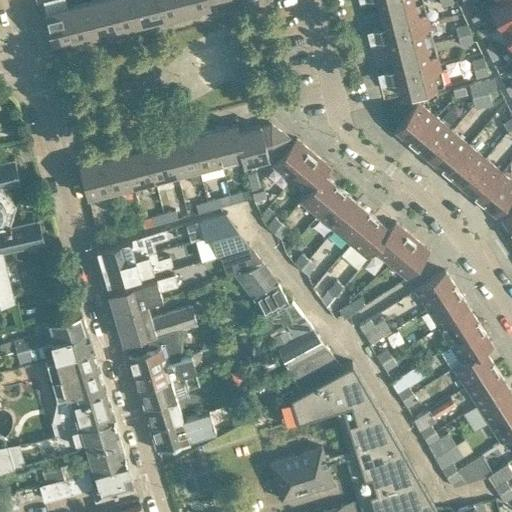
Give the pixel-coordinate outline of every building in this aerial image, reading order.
[(120,28),(113,0),(92,0),(89,1),(98,34),(120,28)] [(142,22),(136,0),(113,0),(120,28),(142,22)] [(164,17),(159,0),(136,0),(142,22),(164,17)] [(186,11),(183,0),(159,0),(164,17),(187,11),(186,11)] [(183,0),(186,11),(187,11),(209,5),(208,0),(183,0)] [(428,21),(422,0),(421,0),(380,11),(384,26),(372,29),(367,31),(368,36),(428,21)] [(377,0),(380,11),(421,0),(377,0)] [(511,0),(497,0),(489,5),(500,25),(511,17),(511,0)] [(98,34),(89,1),(67,7),(75,39),(76,39),(98,34)] [(75,39),(67,7),(44,12),(45,13),(53,45),(74,40),(75,39)] [(478,12),(470,16),(475,26),(482,22),(478,12)] [(511,43),(511,17),(500,25),(510,44),(511,43)] [(428,21),(368,36),(370,41),(375,40),(387,37),(390,53),(433,42),(428,21)] [(456,27),(458,35),(470,32),(468,24),(456,27)] [(472,41),(470,32),(458,35),(460,44),(472,41)] [(439,63),(433,42),(390,53),(394,68),(382,70),(383,71),(377,72),(379,78),(384,76),(439,63)] [(492,43),(485,46),(489,56),(497,52),(492,43)] [(497,52),(489,56),(494,66),(502,62),(497,52)] [(471,60),(473,68),(486,65),(484,56),(471,60)] [(384,76),(379,78),(380,83),(385,81),(386,82),(397,79),(401,95),(444,84),(439,63),(384,76)] [(473,68),(476,76),(488,73),(486,65),(473,68)] [(488,91),(496,89),(493,77),(485,79),(488,91)] [(485,79),(477,81),(480,93),(488,91),(485,79)] [(480,93),(477,81),(468,83),(472,95),(480,93)] [(467,93),(465,84),(452,87),(454,96),(467,93)] [(488,91),(480,93),(483,105),(491,103),(488,91)] [(483,105),(480,93),(472,95),(475,108),(483,105)] [(418,101),(395,128),(411,142),(434,114),(418,101)] [(434,114),(411,142),(428,156),(451,128),(434,114)] [(282,145),(288,136),(289,135),(271,122),(269,123),(260,125),(260,124),(238,130),(247,164),(271,158),(282,145)] [(215,128),(212,129),(221,163),(244,158),(246,164),(247,164),(238,130),(236,123),(215,128)] [(451,128),(428,156),(444,170),(468,142),(451,128)] [(212,129),(191,134),(203,180),(224,175),(221,163),(212,129)] [(170,140),(169,140),(177,174),(189,171),(192,183),(203,180),(191,134),(190,134),(170,140)] [(296,137),(293,140),(272,165),(290,179),(313,152),(296,137)] [(148,145),(147,146),(155,179),(177,174),(169,140),(149,145),(148,145)] [(468,142),(444,170),(461,184),(485,156),(468,142)] [(125,151),(133,185),(155,179),(147,146),(146,146),(125,151)] [(123,151),(103,157),(111,190),(133,185),(125,151),(123,151)] [(324,173),(330,166),(313,152),(290,179),(306,193),(323,173),(324,173)] [(0,301),(14,298),(2,248),(28,242),(29,248),(35,246),(34,241),(44,238),(38,215),(36,215),(37,216),(15,221),(15,219),(18,209),(18,201),(20,200),(19,198),(14,200),(10,195),(14,191),(6,184),(6,183),(18,179),(18,180),(20,179),(14,155),(12,155),(12,156),(0,159),(0,301)] [(461,184),(478,199),(502,170),(485,156),(461,184)] [(111,190),(103,157),(101,157),(80,163),(88,195),(111,190)] [(511,177),(502,170),(478,199),(495,213),(509,197),(511,201),(511,177)] [(255,171),(248,173),(247,174),(251,188),(252,191),(260,189),(255,171)] [(300,200),(317,215),(340,187),(324,173),(323,173),(306,193),(300,200)] [(317,215),(334,229),(357,201),(340,187),(317,215)] [(251,188),(229,194),(232,202),(244,199),(253,197),(252,191),(251,188)] [(252,191),(253,197),(254,200),(266,196),(264,188),(260,189),(252,191)] [(229,194),(208,200),(210,208),(220,206),(222,205),(232,202),(229,194)] [(195,203),(198,212),(210,208),(208,200),(195,203)] [(334,229),(351,243),(374,216),(357,201),(334,229)] [(511,208),(501,216),(511,232),(511,208)] [(166,221),(178,217),(176,209),(164,212),(166,221)] [(164,212),(142,218),(144,227),(154,224),(166,221),(164,212)] [(199,219),(205,238),(238,228),(225,212),(199,219)] [(275,216),(267,226),(273,231),(281,221),(275,216)] [(368,258),(374,250),(391,230),(389,228),(374,216),(351,243),(368,258)] [(374,250),(389,262),(412,235),(395,220),(389,228),(391,230),(374,250)] [(132,221),(120,224),(122,233),(134,230),(132,221)] [(288,227),(281,221),(273,231),(280,237),(288,227)] [(110,236),(122,233),(120,224),(108,228),(110,236)] [(166,228),(96,248),(102,266),(154,250),(152,242),(168,237),(166,228)] [(250,244),(238,228),(205,238),(205,239),(212,237),(217,254),(250,244)] [(430,249),(412,235),(389,262),(406,277),(430,249)] [(253,248),(250,244),(217,254),(217,256),(220,255),(227,275),(264,262),(253,248)] [(154,250),(102,266),(107,283),(172,264),(169,254),(157,258),(154,250)] [(300,267),(308,258),(302,252),(293,262),(300,267)] [(315,263),(308,258),(300,267),(307,273),(315,263)] [(234,274),(252,296),(278,282),(278,281),(264,262),(227,275),(227,276),(234,274)] [(457,287),(445,269),(414,288),(426,307),(457,287)] [(173,272),(109,291),(115,310),(147,301),(148,302),(165,297),(162,288),(177,283),(173,272)] [(337,279),(328,289),(336,295),(344,286),(337,279)] [(289,302),(278,282),(252,296),(253,297),(257,294),(267,313),(289,302)] [(457,287),(426,307),(438,325),(469,306),(457,287)] [(349,302),(354,310),(365,303),(360,296),(349,302)] [(282,322),(283,323),(302,313),(292,300),(289,302),(267,313),(267,314),(265,315),(267,319),(276,322),(282,322)] [(147,301),(115,310),(124,340),(154,333),(154,334),(182,327),(198,322),(192,304),(152,316),(148,302),(147,301)] [(339,309),(341,313),(344,317),(354,310),(349,302),(339,309)] [(481,325),(469,306),(438,325),(450,344),(481,325)] [(49,327),(12,338),(13,339),(15,348),(16,349),(87,329),(82,311),(47,322),(49,327)] [(286,328),(272,336),(278,347),(313,327),(302,313),(283,323),(286,328)] [(374,324),(369,317),(359,324),(370,342),(389,330),(382,318),(374,324)] [(483,346),(484,348),(492,343),(481,325),(450,344),(461,360),(483,346)] [(134,372),(180,356),(182,327),(154,334),(149,336),(147,348),(128,354),(134,372)] [(289,367),(327,347),(313,327),(278,347),(289,367)] [(87,329),(16,349),(19,361),(57,350),(58,355),(92,345),(87,329)] [(13,339),(0,342),(0,351),(0,352),(15,348),(13,339)] [(58,355),(46,358),(51,377),(98,363),(92,345),(58,355)] [(453,365),(466,384),(495,365),(484,348),(483,346),(461,360),(453,365)] [(134,372),(138,387),(194,370),(192,363),(197,358),(200,352),(198,347),(191,349),(191,351),(192,352),(180,356),(134,372)] [(342,366),(327,347),(289,367),(301,389),(342,366)] [(387,347),(376,354),(381,362),(392,355),(387,347)] [(396,362),(392,355),(381,362),(386,369),(396,362)] [(301,389),(276,402),(283,424),(335,407),(347,449),(343,450),(343,452),(344,452),(348,465),(354,463),(354,464),(359,462),(364,476),(370,474),(375,489),(368,491),(374,511),(419,511),(436,507),(403,448),(352,360),(342,366),(301,389)] [(249,361),(230,371),(236,382),(255,372),(249,361)] [(98,363),(51,377),(56,396),(68,393),(103,382),(98,363)] [(418,363),(391,380),(402,398),(412,391),(409,386),(426,376),(418,363)] [(495,365),(466,384),(478,403),(507,384),(495,365)] [(138,387),(144,406),(178,396),(174,386),(185,383),(197,379),(194,370),(138,387)] [(228,372),(211,381),(216,390),(233,382),(228,372)] [(74,413),(50,419),(54,434),(55,434),(114,416),(103,382),(68,393),(74,413)] [(478,403),(490,422),(511,407),(511,391),(507,384),(478,403)] [(144,406),(150,426),(184,416),(181,406),(202,396),(198,387),(178,396),(144,406)] [(412,391),(402,398),(407,406),(417,399),(412,391)] [(449,394),(412,418),(419,429),(424,437),(435,430),(430,422),(434,420),(433,417),(455,403),(449,394)] [(511,434),(511,407),(490,422),(502,441),(509,436),(511,434)] [(184,416),(150,426),(157,449),(158,449),(190,439),(189,437),(215,429),(209,409),(184,416)] [(114,416),(55,434),(62,444),(84,438),(87,448),(120,439),(114,417),(114,416)] [(251,417),(202,443),(204,449),(255,432),(251,417)] [(439,437),(435,430),(424,437),(428,443),(435,456),(455,444),(447,431),(439,437)] [(89,455),(61,463),(65,476),(126,459),(120,439),(87,448),(89,455)] [(435,456),(441,467),(447,476),(457,469),(452,461),(462,454),(455,444),(435,456)] [(321,445),(270,461),(282,498),(284,498),(283,497),(330,482),(331,483),(333,482),(327,463),(324,455),(321,445)] [(0,447),(0,472),(15,469),(9,446),(0,447)] [(481,454),(457,469),(447,476),(453,485),(487,474),(491,471),(481,454)] [(45,481),(40,482),(45,498),(92,485),(95,496),(131,485),(133,481),(129,468),(130,468),(127,459),(126,459),(65,476),(62,477),(62,476),(45,481)] [(487,474),(499,492),(510,485),(506,480),(511,476),(511,467),(508,461),(491,471),(487,474)] [(61,463),(42,469),(45,481),(62,476),(62,477),(65,476),(61,463)] [(511,494),(511,489),(510,485),(499,492),(504,500),(511,494)] [(356,511),(353,500),(313,511),(356,511)] [(476,511),(484,511),(481,502),(474,504),(476,511)] [(142,511),(140,503),(113,511),(142,511)]
